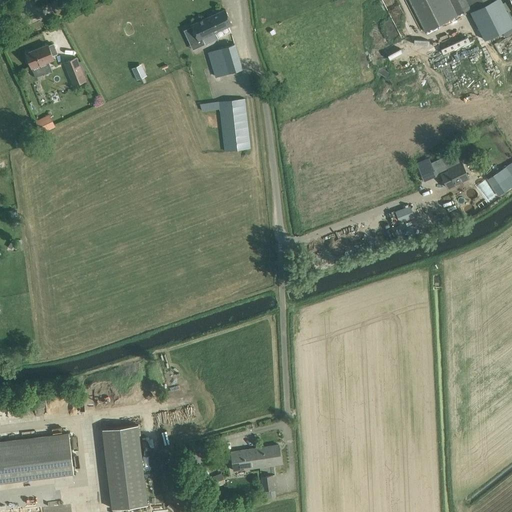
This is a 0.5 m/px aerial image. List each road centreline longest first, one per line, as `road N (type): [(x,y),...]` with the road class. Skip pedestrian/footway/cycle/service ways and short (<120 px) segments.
road 1 (residential): [(288,426),(281,239),(242,0)]
road 2 (unknown): [(281,239),(431,188),(431,178)]
